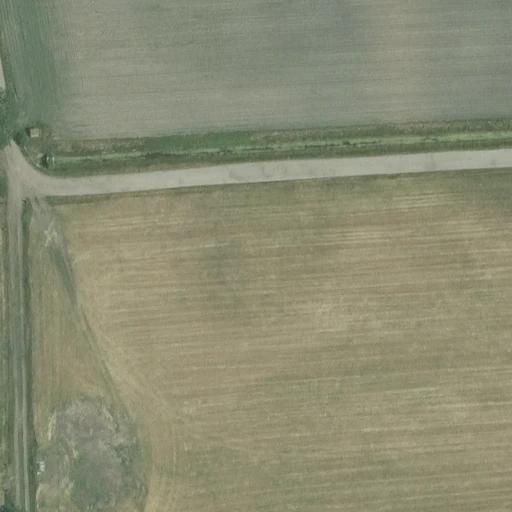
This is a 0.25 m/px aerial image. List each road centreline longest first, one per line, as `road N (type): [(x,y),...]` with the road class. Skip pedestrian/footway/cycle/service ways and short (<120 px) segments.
road 1 (track): [(16,189),(511,158)]
road 2 (track): [(16,189),(18,511)]
